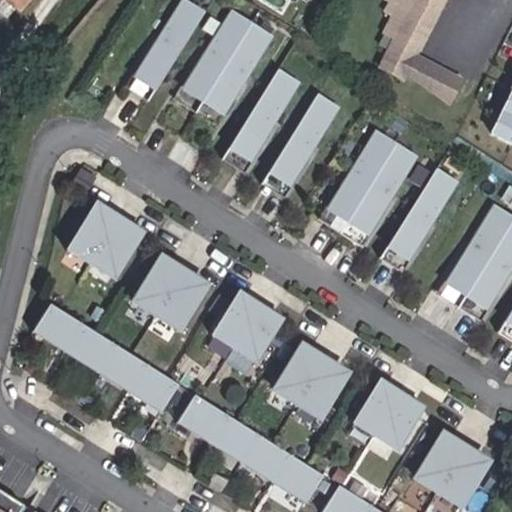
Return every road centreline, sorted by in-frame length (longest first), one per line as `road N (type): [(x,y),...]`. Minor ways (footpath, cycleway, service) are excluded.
road 1 (residential): [(0,351),(58,151),(77,137),(96,136),(158,165),(511,393)]
road 2 (residential): [(161,511),(0,406)]
